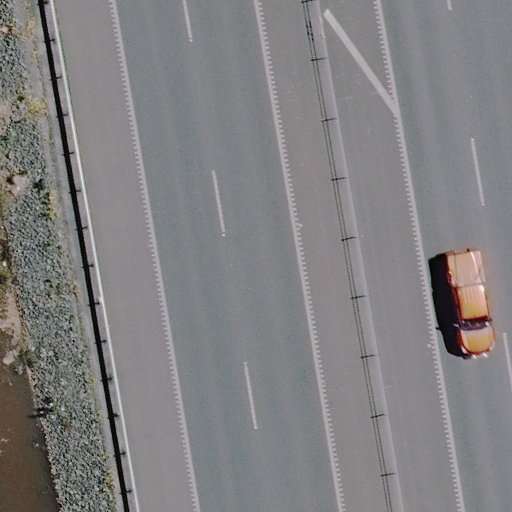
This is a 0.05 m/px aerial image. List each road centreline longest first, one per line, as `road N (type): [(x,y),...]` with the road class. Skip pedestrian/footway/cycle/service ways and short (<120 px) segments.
road 1 (motorway): [(283,511),(195,0)]
road 2 (motorway): [(442,0),(511,393)]
